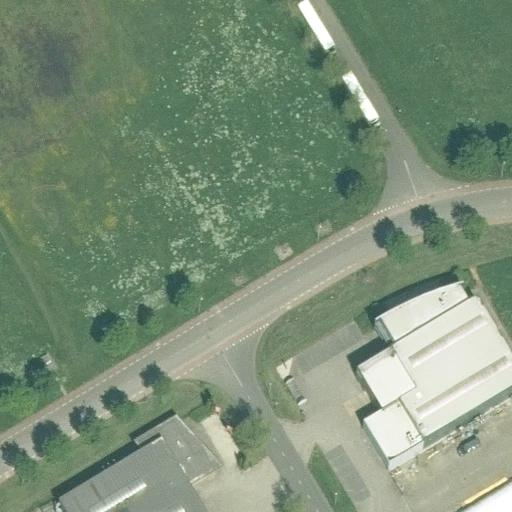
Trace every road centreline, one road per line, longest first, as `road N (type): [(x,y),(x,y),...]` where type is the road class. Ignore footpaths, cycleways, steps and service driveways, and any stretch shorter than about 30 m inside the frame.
road 1 (tertiary): [(434,218),(373,240),(208,336)]
road 2 (unclassified): [(434,218),(310,0)]
road 3 (tertiary): [(208,336),(0,463)]
road 4 (unclassified): [(314,511),(208,336)]
